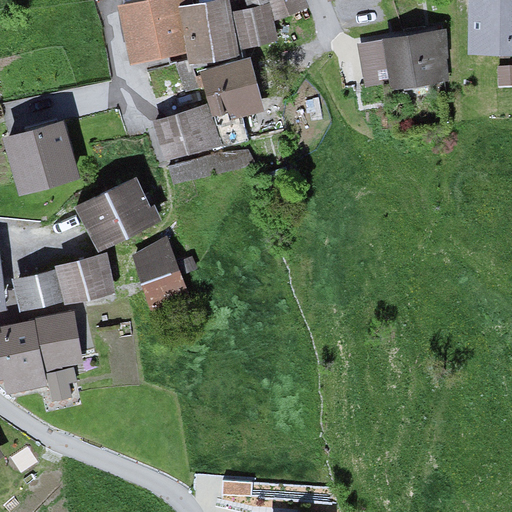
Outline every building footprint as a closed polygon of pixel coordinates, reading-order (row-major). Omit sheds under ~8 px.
[(136,0),(121,4),(136,68),(188,56),(189,62),(276,41),(269,14),(302,6),(301,0),(246,0),(248,3),(230,7),(228,0),(136,0)] [(511,0),(488,0),(465,1),(466,53),(511,51),(511,0)] [(442,31),(381,38),(388,88),(445,81),(442,31)] [(204,106),(148,124),(162,166),(222,148),(212,117),(256,103),(242,59),(194,74),(204,106)] [(64,122),(8,139),(25,191),(80,173),(64,122)] [(242,150),(170,168),(174,183),(246,164),(242,150)] [(128,177),(68,205),(87,246),(147,218),(128,177)] [(165,248),(135,258),(150,302),(180,291),(165,248)] [(91,252),(5,278),(15,310),(101,284),(91,252)] [(0,394),(43,385),(69,379),(77,377),(62,310),(0,323),(0,394)] [(69,379),(43,385),(49,409),(74,403),(69,379)] [(251,480),(221,480),(221,498),(251,499),(251,480)]
